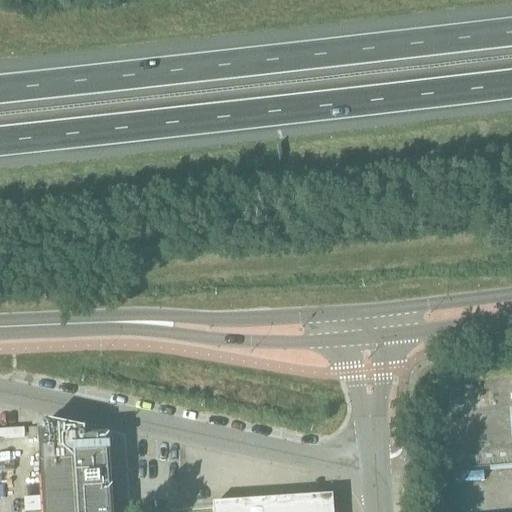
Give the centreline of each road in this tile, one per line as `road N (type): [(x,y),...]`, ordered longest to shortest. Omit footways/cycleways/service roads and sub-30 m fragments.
road 1 (motorway): [(511,27),(0,83)]
road 2 (motorway): [(0,140),(511,85)]
road 3 (unclassified): [(376,461),(302,457),(0,392)]
road 4 (tertiary): [(102,322),(235,341),(366,338)]
road 5 (tertiary): [(363,312),(102,322)]
road 6 (tertiary): [(511,294),(363,312)]
road 7 (tertiary): [(366,338),(511,316)]
road 8 (tertiary): [(366,338),(376,461)]
